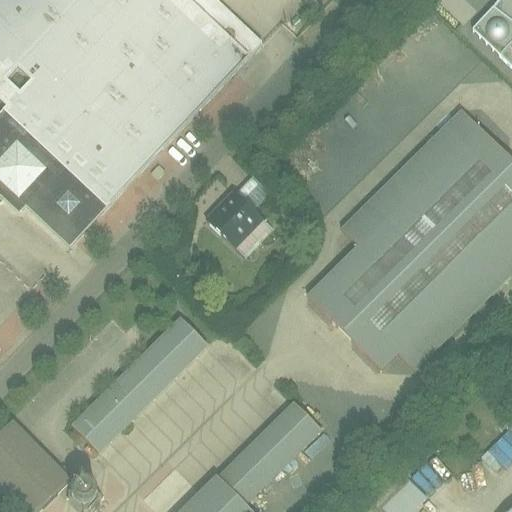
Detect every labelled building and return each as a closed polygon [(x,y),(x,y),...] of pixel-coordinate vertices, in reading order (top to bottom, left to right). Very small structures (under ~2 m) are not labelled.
[(220,0),(0,0),(0,199),(21,219),(27,211),(70,251),(265,41),(220,0)] [(511,0),(501,0),(493,13),(473,30),(511,70),(511,0)] [(367,245),(316,295),(387,370),(423,371),(511,279),(511,161),(464,113),(349,226),(367,245)] [(230,192),(201,222),(230,250),(259,220),(230,192)] [(181,328),(71,431),(98,460),(209,357),(181,328)] [(319,437),(292,410),(189,511),(250,511),(247,508),(319,437)] [(0,440),(0,489),(22,511),(35,511),(65,483),(10,429),(0,440)] [(505,470),(511,463),(511,433),(510,432),(488,454),(505,470)] [(408,478),(377,506),(382,511),(416,511),(429,500),(408,478)]
